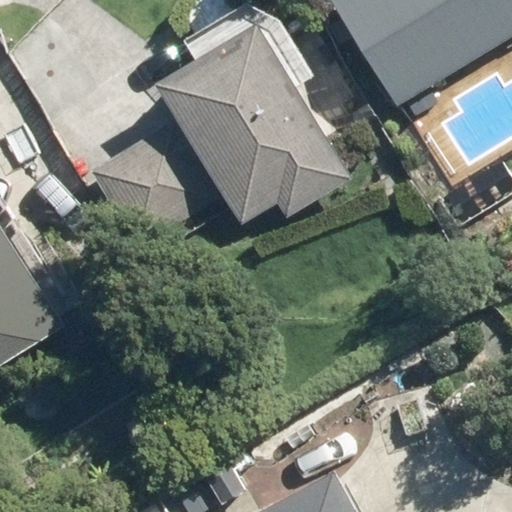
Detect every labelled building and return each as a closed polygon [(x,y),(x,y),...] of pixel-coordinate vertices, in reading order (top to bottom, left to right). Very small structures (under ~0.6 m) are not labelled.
[(511,0),(328,0),(319,5),(383,115),(511,39),(511,0)] [(149,100),(167,127),(89,180),(141,254),(220,199),(241,230),(276,207),(288,224),(347,183),(245,34),(149,100)] [(446,121),(425,133),(435,150),(456,138),(446,121)] [(0,246),(0,372),(57,337),(0,246)] [(93,332),(78,346),(86,356),(102,342),(93,332)] [(226,468),(201,484),(218,511),(220,511),(245,497),(226,468)] [(343,511),(323,477),(264,511),(343,511)]
